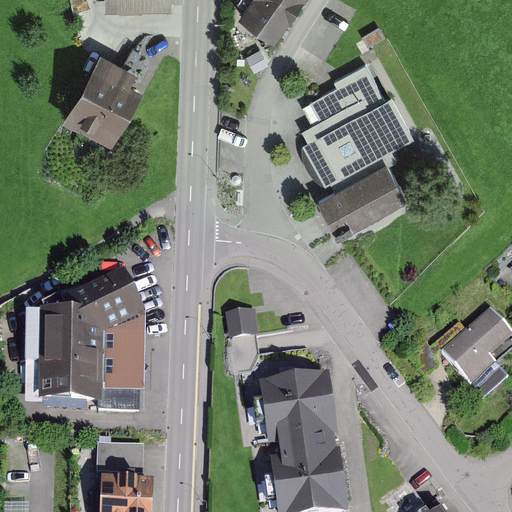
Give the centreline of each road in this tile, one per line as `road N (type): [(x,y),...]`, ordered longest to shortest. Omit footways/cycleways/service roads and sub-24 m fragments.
road 1 (residential): [(252,244),(317,279),(477,494)]
road 2 (tertiary): [(177,511),(189,241)]
road 3 (residential): [(252,244),(270,80),(321,0)]
road 4 (tertiary): [(189,241),(199,0)]
